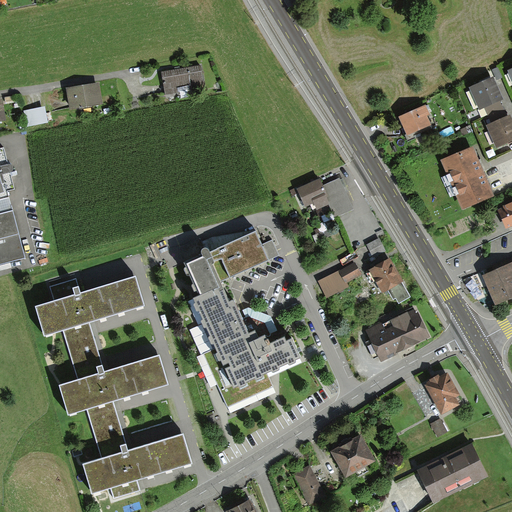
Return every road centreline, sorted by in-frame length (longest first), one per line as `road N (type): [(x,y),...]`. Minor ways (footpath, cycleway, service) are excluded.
road 1 (primary): [(273,0),(471,329)]
road 2 (unclassified): [(167,511),(471,329)]
